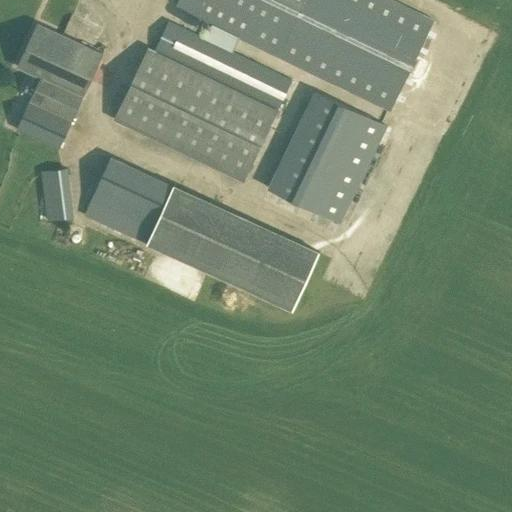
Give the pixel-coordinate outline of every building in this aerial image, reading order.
[(177,0),(175,6),(391,111),(434,19),(395,0),(177,0)] [(169,19),(154,51),(148,48),(114,120),(243,182),(293,78),(169,19)] [(16,129),(57,149),(103,52),(38,22),(17,65),(41,76),(16,129)] [(315,88),(267,187),(340,224),(388,125),(315,88)] [(201,268),(293,311),(320,251),(228,208),(110,154),(82,215),(201,268)] [(41,171),(47,219),(73,215),(67,168),(41,171)]
